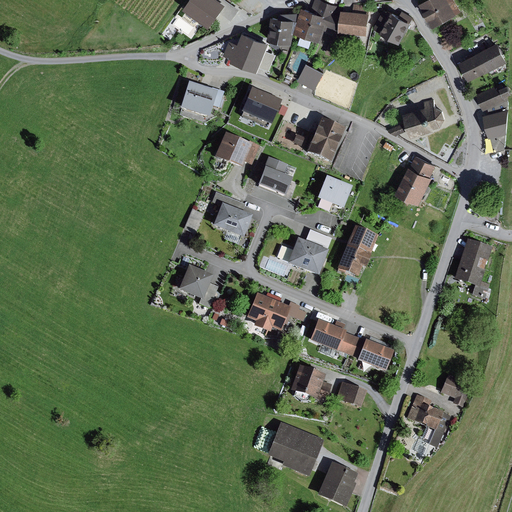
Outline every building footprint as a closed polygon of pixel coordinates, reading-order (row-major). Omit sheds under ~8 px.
[(190,0),(185,8),(211,26),(222,13),(232,21),(240,9),(227,0),(190,0)] [(341,30),(343,16),(336,13),(338,5),(322,0),(315,0),(312,9),(303,7),(301,12),(296,32),(322,40),(326,28),(328,29),(330,25),(341,30)] [(463,11),(455,0),(425,0),(422,2),(435,26),(463,11)] [(355,9),(344,9),(343,16),(341,30),(370,34),(372,5),(355,4),(355,9)] [(389,9),(384,11),(375,27),(402,41),(414,21),(389,9)] [(280,16),(274,16),(270,40),(294,43),(296,32),(301,12),(280,13),(280,16)] [(261,40),(240,33),(229,62),(251,69),(261,40)] [(341,44),(332,40),(327,53),(337,57),(341,44)] [(510,61),(499,41),(461,61),(471,80),(510,61)] [(325,72),(308,63),(299,81),(316,89),(325,72)] [(220,108),(225,92),(207,86),(206,87),(189,81),(181,108),(210,117),(213,106),(220,108)] [(504,86),(503,83),(478,94),(485,110),(489,108),(508,100),(510,99),(508,94),(511,92),(511,86),(511,83),(504,86)] [(281,100),(252,88),(242,111),(244,112),(242,117),(268,128),(269,123),(271,124),(281,100)] [(425,101),(427,107),(405,113),(408,121),(410,130),(412,136),(436,130),(435,128),(443,125),(434,99),(425,101)] [(509,102),(508,100),(489,108),(490,113),(485,114),(491,137),(492,137),(495,151),(506,148),(507,134),(508,133),(510,108),(509,108),(509,102)] [(331,162),(346,128),(320,117),(307,152),(331,162)] [(410,130),(408,121),(388,130),(397,136),(410,130)] [(299,129),(294,140),(307,146),(312,135),(299,129)] [(251,166),(260,147),(225,132),(215,156),(243,167),(245,163),(251,166)] [(437,165),(416,155),(398,192),(421,203),(434,177),(432,176),(437,165)] [(288,165),(269,157),(258,184),(286,195),(293,177),(285,174),(288,165)] [(353,186),(327,176),(318,198),(344,209),(353,186)] [(212,203),(221,207),(213,225),(244,237),(252,215),(243,211),(246,204),(216,193),(212,203)] [(194,208),(186,228),(198,233),(206,212),(194,208)] [(378,235),(355,225),(337,268),(358,277),(362,266),(366,268),(378,235)] [(306,241),(298,238),(288,264),(319,275),(329,250),(328,249),(332,238),(310,230),(306,241)] [(493,247),(467,239),(454,279),(476,286),(479,287),(481,282),(493,247)] [(267,267),(284,274),(288,265),(272,258),(267,267)] [(214,275),(189,264),(178,290),(201,299),(199,304),(209,309),(219,287),(210,283),(214,275)] [(479,287),(476,286),(472,295),(488,301),(492,290),(489,289),(490,285),(481,282),(479,287)] [(289,306),(257,293),(247,318),(256,321),(254,326),(270,332),(272,328),(281,331),(288,315),(303,322),(307,313),(299,310),(300,307),(291,302),(289,306)] [(394,351),(366,340),(366,341),(346,333),(347,331),(318,320),(310,340),(338,352),(339,351),(358,359),(358,360),(386,371),(394,351)] [(323,382),(326,374),(300,365),(291,390),(326,403),(332,385),(323,382)] [(472,385),(448,375),(441,392),(455,399),(453,404),(463,408),(472,385)] [(367,391),(342,383),(336,401),(361,409),(367,391)] [(432,401),(417,395),(407,419),(435,430),(429,445),(437,449),(451,416),(443,413),(444,412),(430,406),(432,401)] [(324,441),(281,423),(268,455),(284,462),(282,466),(309,477),(324,441)] [(358,474),(332,462),(317,495),(346,507),(357,484),(354,483),(358,474)]
